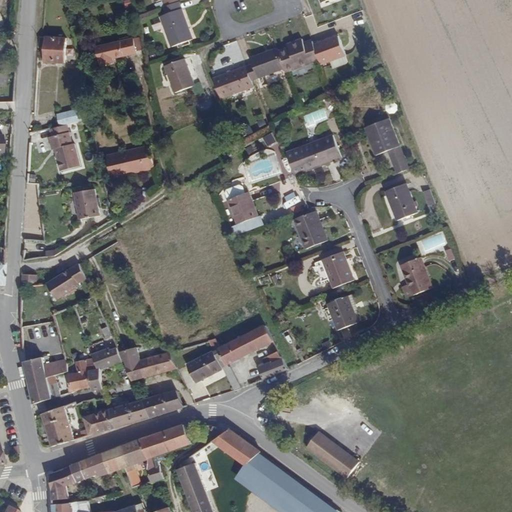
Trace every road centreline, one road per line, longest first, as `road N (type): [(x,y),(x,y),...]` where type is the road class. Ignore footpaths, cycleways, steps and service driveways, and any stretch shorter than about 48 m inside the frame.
road 1 (unclassified): [(8,310),(28,0)]
road 2 (tertiary): [(35,465),(196,413),(232,416)]
road 3 (residential): [(232,416),(253,395),(397,327)]
road 4 (track): [(13,268),(59,262),(164,194)]
road 5 (tertiary): [(360,511),(232,416)]
road 6 (tertiary): [(35,465),(8,310)]
road 7 (residential): [(397,327),(346,195)]
